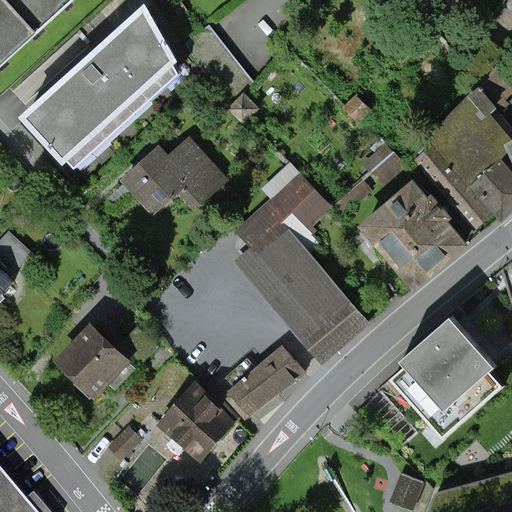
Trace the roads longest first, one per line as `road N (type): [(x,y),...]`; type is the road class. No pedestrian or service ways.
road 1 (residential): [(511,235),(332,383),(216,511)]
road 2 (residential): [(97,511),(0,399)]
